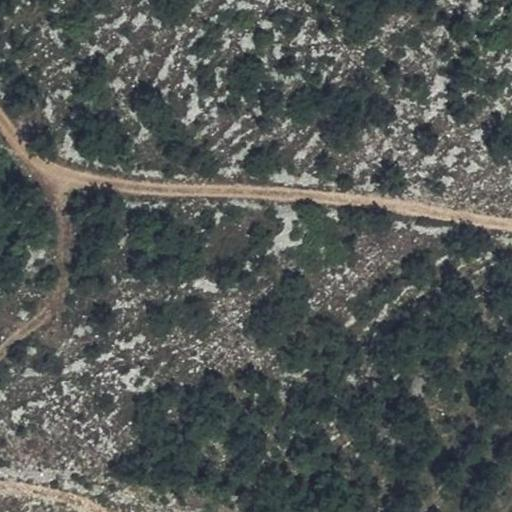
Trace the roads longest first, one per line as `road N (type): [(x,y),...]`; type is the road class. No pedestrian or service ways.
road 1 (track): [(511,227),(281,195),(70,178)]
road 2 (track): [(0,360),(50,313),(71,248),(70,178)]
